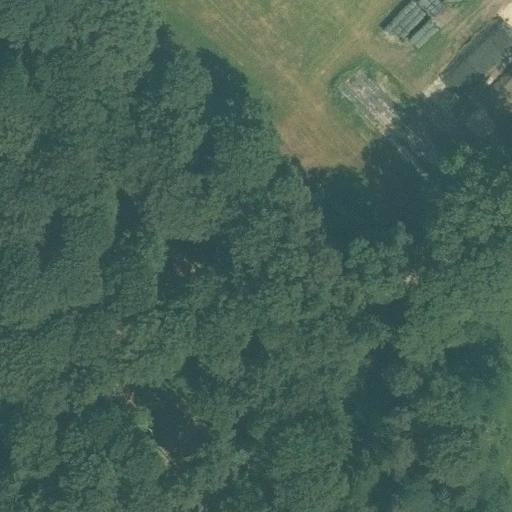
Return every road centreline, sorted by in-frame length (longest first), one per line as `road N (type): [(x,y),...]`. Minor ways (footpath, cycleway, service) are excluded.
road 1 (track): [(104,485),(395,288)]
road 2 (track): [(395,288),(511,209)]
